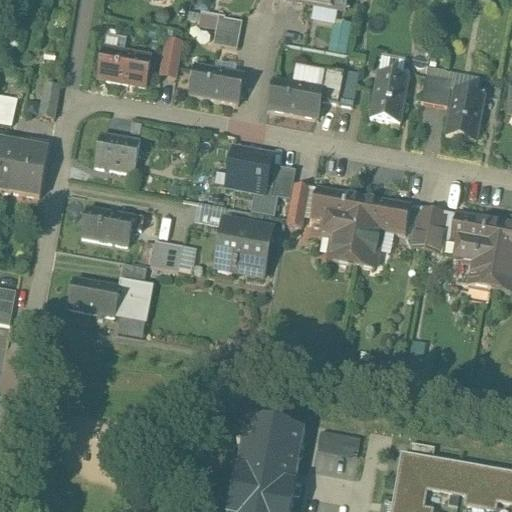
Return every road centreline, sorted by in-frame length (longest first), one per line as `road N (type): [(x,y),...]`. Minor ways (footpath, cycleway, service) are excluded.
road 1 (residential): [(72,100),(511,185)]
road 2 (residential): [(0,490),(72,100)]
